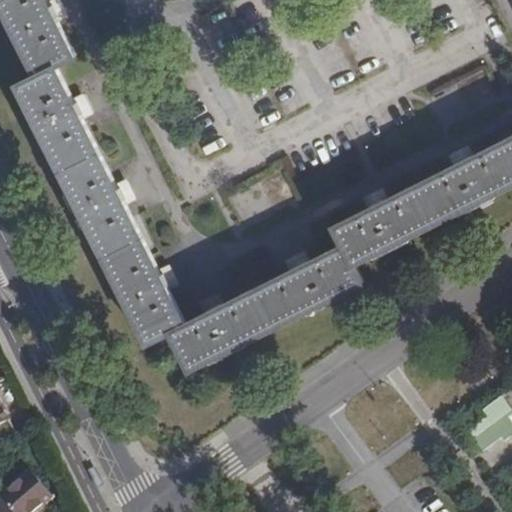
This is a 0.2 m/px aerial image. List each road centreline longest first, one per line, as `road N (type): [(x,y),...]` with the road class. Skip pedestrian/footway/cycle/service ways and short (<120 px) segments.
road 1 (tertiary): [(166,511),(511,260)]
road 2 (tertiary): [(140,511),(15,261)]
road 3 (unknown): [(283,0),(332,112)]
